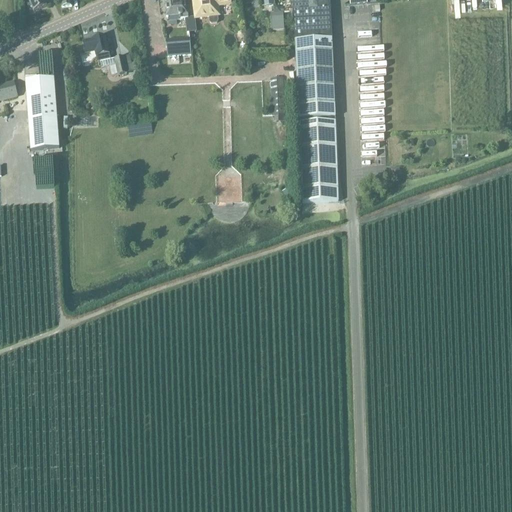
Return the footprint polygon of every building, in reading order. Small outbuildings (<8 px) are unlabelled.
[(28,0),(30,5),(29,5),(30,12),(33,11),(34,13),(46,7),(43,0),(28,0)] [(164,0),(166,18),(168,18),(169,22),(186,20),(188,19),(185,0),(164,0)] [(209,17),(210,22),(211,24),(217,23),(218,21),(217,16),(219,16),(218,6),(230,5),(229,0),(193,0),(196,19),(209,17)] [(330,0),(290,0),(292,12),(293,12),(303,204),(339,203),(335,123),(332,41),(332,40),(330,5),(330,0)] [(453,0),(453,9),(463,9),(462,0),(453,0)] [(270,14),(272,32),(284,31),(283,13),(270,14)] [(188,19),(186,20),(187,28),(196,27),(195,21),(194,21),(194,18),(188,19)] [(95,51),(97,63),(111,60),(106,37),(92,40),(83,42),(85,53),(95,51)] [(166,45),(167,57),(191,55),(190,43),(166,45)] [(115,59),(118,76),(127,74),(123,57),(115,59)] [(31,151),(59,149),(54,79),(26,81),(31,151)] [(283,79),(271,79),(272,115),(284,115),(283,79)] [(5,88),(0,89),(0,100),(17,97),(14,83),(4,85),(5,88)] [(216,200),(239,201),(240,184),(216,183),(216,200)] [(282,191),(287,200),(293,196),(288,187),(282,191)]
